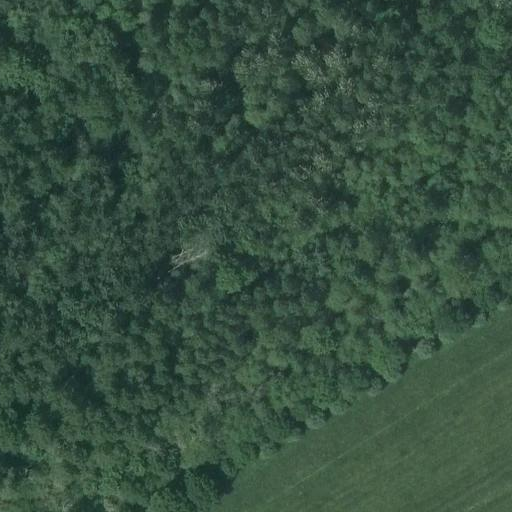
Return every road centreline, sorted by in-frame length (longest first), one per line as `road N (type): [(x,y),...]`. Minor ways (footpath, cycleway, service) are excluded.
road 1 (track): [(91,511),(0,391),(0,17),(25,0)]
road 2 (track): [(127,511),(511,268)]
